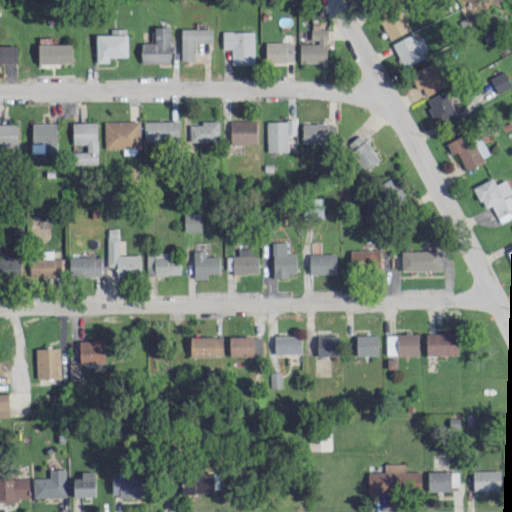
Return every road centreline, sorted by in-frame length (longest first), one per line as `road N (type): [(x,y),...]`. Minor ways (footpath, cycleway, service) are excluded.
road 1 (residential): [(0,307),(492,295)]
road 2 (residential): [(0,91),(292,87),(389,100)]
road 3 (residential): [(336,0),(511,333)]
